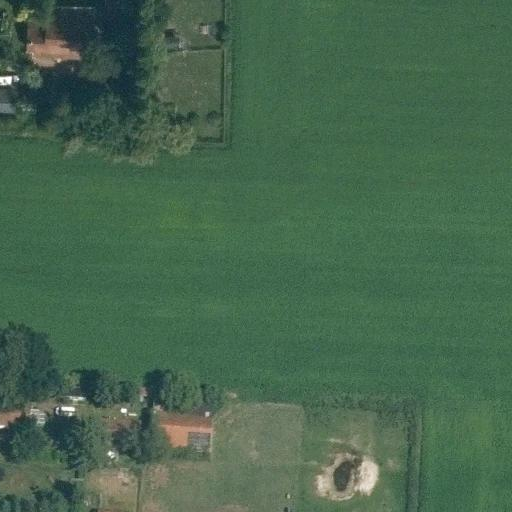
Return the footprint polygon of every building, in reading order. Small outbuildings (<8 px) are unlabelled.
[(128,14),(128,0),(105,0),(105,13),(128,14)] [(34,53),(91,55),(93,7),(47,5),(47,19),(29,19),(28,46),(34,46),(34,53)] [(0,85),(0,110),(26,111),(27,86),(0,85)] [(0,430),(7,431),(7,438),(29,439),(30,408),(8,407),(0,406),(0,430)] [(213,420),(153,417),(151,454),(211,458),(213,420)] [(141,424),(88,422),(87,450),(140,452),(141,424)]
